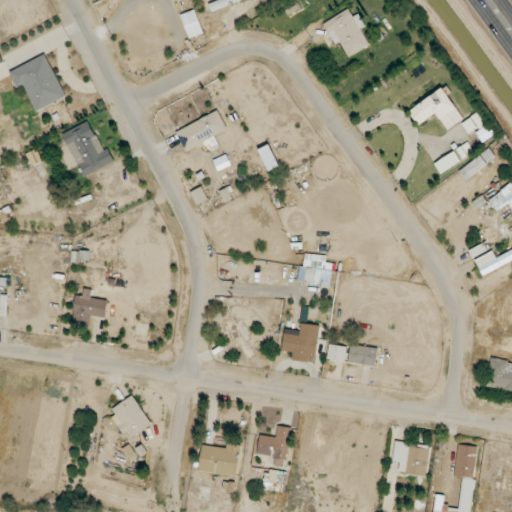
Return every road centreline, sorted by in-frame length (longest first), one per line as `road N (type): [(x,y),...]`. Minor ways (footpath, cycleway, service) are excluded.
road 1 (residential): [(453,416),(459,343),(451,292),(287,60),(268,47),(240,48),(129,104)]
road 2 (residential): [(167,511),(195,336),(196,258),(189,226),(72,0)]
road 3 (residential): [(0,350),(511,425)]
